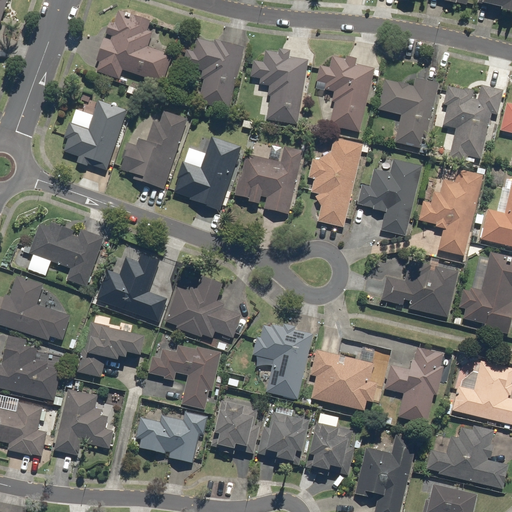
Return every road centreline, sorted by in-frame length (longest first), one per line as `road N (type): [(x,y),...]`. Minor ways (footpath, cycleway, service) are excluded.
road 1 (residential): [(194,0),(511,52)]
road 2 (residential): [(23,177),(261,254)]
road 3 (residential): [(0,483),(227,511)]
road 4 (residential): [(261,254),(314,245),(331,255),(328,287),(311,290),(269,263)]
road 5 (residential): [(63,0),(10,145)]
